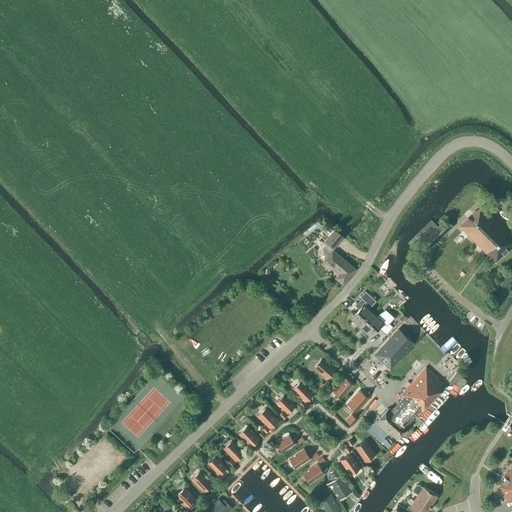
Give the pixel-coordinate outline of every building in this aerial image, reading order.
[(511,245),(511,237),(481,206),(476,211),(476,210),(459,226),(487,254),(488,253),(490,254),(489,255),(496,262),(511,245)] [(437,227),(419,245),(426,252),(452,226),(446,219),(437,227)] [(321,226),(317,221),(303,233),(304,235),(313,229),(314,231),(321,226)] [(436,226),(431,221),(407,244),(412,249),(414,251),(419,245),(437,227),(436,226)] [(355,269),(333,250),(344,237),(334,229),(332,230),(326,225),(324,229),(330,234),(322,243),(324,245),(322,247),(323,254),(327,257),(324,261),(339,273),(335,278),(343,284),(355,269)] [(351,318),(360,327),(373,313),(368,308),(372,304),(363,296),(355,306),(359,309),(351,318)] [(378,318),(373,313),(360,327),(370,336),(378,327),(382,330),(390,321),(382,314),(378,318)] [(399,328),(376,353),(389,365),(412,340),(399,328)] [(322,372),(320,374),(326,379),(335,369),(322,358),(314,366),(322,372)] [(388,408),(387,409),(375,422),(388,434),(389,432),(397,438),(407,426),(406,425),(425,404),(426,406),(439,391),(438,390),(443,384),(425,367),(410,384),(408,381),(403,386),(406,389),(400,395),(403,398),(391,411),(388,408)] [(341,399),(353,385),(344,377),(332,391),(341,399)] [(305,402),(313,393),(301,381),(292,389),(305,402)] [(357,412),(369,399),(360,391),(348,404),(357,412)] [(287,414),(295,406),(284,395),(276,403),(287,414)] [(269,429),(278,420),(266,407),(257,416),(269,429)] [(351,423),(359,419),(354,410),(346,415),(351,423)] [(250,447),(259,438),(247,425),(238,434),(250,447)] [(283,452),(295,444),(289,435),(277,443),(283,452)] [(244,453),(232,440),(223,449),(235,461),(244,453)] [(365,462),(375,455),(365,441),(355,448),(365,462)] [(295,469),(310,459),(303,449),(289,459),(295,469)] [(350,476),(360,469),(350,454),(340,461),(350,476)] [(217,475),(227,466),(216,455),(208,463),(214,469),(212,470),(217,475)] [(309,484),(324,474),(317,464),(302,474),(309,484)] [(511,466),(506,477),(505,477),(504,477),(505,477),(503,480),(502,481),(503,481),(500,486),(510,500),(511,498),(511,466)] [(203,492),(212,484),(199,471),(191,479),(203,492)] [(339,495),(347,490),(339,477),(327,485),(330,489),(333,487),(339,495)] [(426,511),(437,496),(423,487),(418,484),(415,485),(412,489),(413,492),(417,495),(410,506),(409,505),(406,509),(398,504),(392,511),(426,511)] [(188,509),(197,500),(184,487),(176,496),(188,509)] [(327,511),(331,511),(337,508),(334,503),(336,502),(331,494),(317,503),(320,508),(323,506),(327,511)] [(225,511),(230,507),(225,501),(222,504),(219,501),(208,511),(225,511)]
